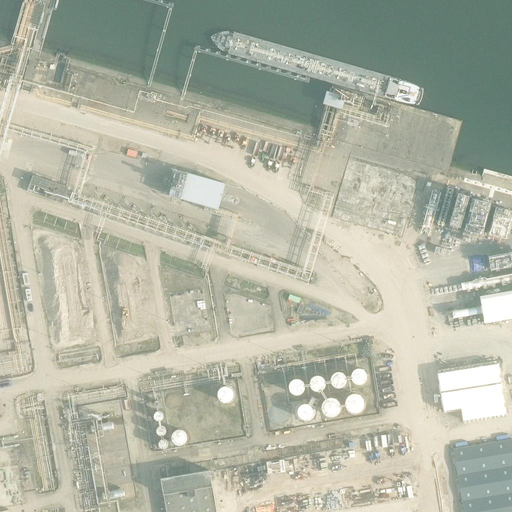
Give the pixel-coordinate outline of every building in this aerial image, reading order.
[(106,106),(112,87),(98,83),(92,102),(106,106)] [(342,160),(324,219),(395,239),(410,188),(418,191),(423,175),(405,170),(403,177),(342,160)] [(175,165),(169,191),(219,203),(225,178),(175,165)] [(69,189),(34,176),(28,192),(63,204),(69,189)] [(157,309),(140,311),(142,330),(160,327),(157,309)] [(498,363),(438,372),(443,410),(461,407),(463,420),(506,414),(498,363)] [(363,366),(351,372),(357,383),(368,378),(363,366)] [(333,372),(332,385),(344,386),(345,372),(333,372)] [(312,389),(324,388),(323,375),(311,376),(312,389)] [(290,393),(301,394),(303,381),(292,380),(290,393)] [(218,398),(231,400),(234,388),(220,386),(218,398)] [(350,412),(365,410),(362,393),(348,395),(350,412)] [(334,413),(338,400),(325,397),(322,410),(334,413)] [(297,409),(306,420),(314,412),(305,402),(297,409)] [(109,414),(93,417),(96,430),(111,428),(109,414)] [(112,433),(97,435),(99,448),(114,446),(112,433)] [(511,511),(511,439),(451,450),(461,511),(511,511)] [(116,451),(100,453),(102,467),(118,465),(116,451)] [(121,468),(103,471),(105,483),(123,480),(121,468)] [(161,480),(166,511),(216,511),(210,471),(161,480)] [(123,486),(106,489),(108,500),(125,497),(123,486)]
